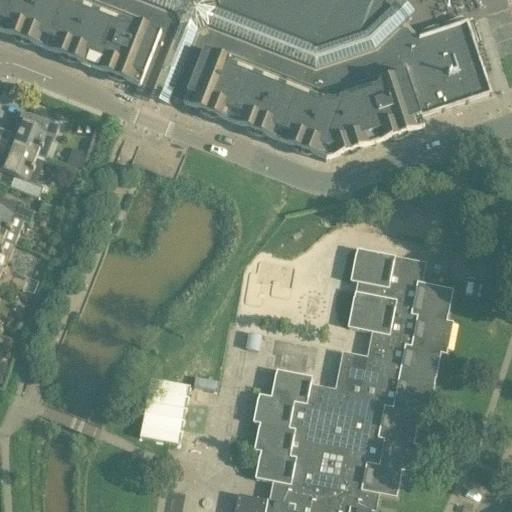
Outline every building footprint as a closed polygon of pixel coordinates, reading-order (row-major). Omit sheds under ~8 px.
[(0,0),(0,33),(158,96),(181,30),(176,18),(129,0),(0,0)] [(129,0),(176,18),(183,1),(181,0),(129,0)] [(202,0),(185,0),(183,1),(176,18),(181,30),(158,96),(154,105),(171,111),(174,102),(199,38),(209,33),(318,76),(377,56),(384,50),(407,28),(416,19),(406,7),(396,17),(369,43),(320,59),(216,14),(211,4),(202,0)] [(212,0),(211,4),(216,14),(320,59),(369,43),(396,17),(380,0),(212,0)] [(422,121),(493,98),(469,27),(420,43),(407,28),(384,50),(377,56),(318,76),(209,33),(199,38),(174,102),(327,163),(425,131),(422,121)] [(0,144),(45,163),(54,138),(55,139),(60,126),(29,114),(24,125),(12,121),(8,132),(0,129),(0,144)] [(44,189),(36,185),(45,163),(0,144),(0,173),(4,175),(0,185),(39,201),(44,189)] [(86,154),(72,149),(65,168),(78,173),(86,154)] [(65,178),(63,183),(65,188),(70,190),(75,188),(77,182),(75,177),(70,175),(65,178)] [(0,197),(0,240),(15,246),(25,223),(29,225),(35,212),(0,197)] [(0,276),(2,271),(5,272),(15,246),(0,240),(0,276)] [(450,322),(454,288),(424,284),(427,261),(350,250),(357,276),(350,330),(372,333),(368,357),(340,353),(336,383),(276,375),(273,397),(258,395),(255,418),(261,436),(255,480),(273,483),(271,498),(267,499),(237,495),(234,511),(377,511),(379,496),(398,499),(401,476),(423,469),(443,321),(450,322)]
